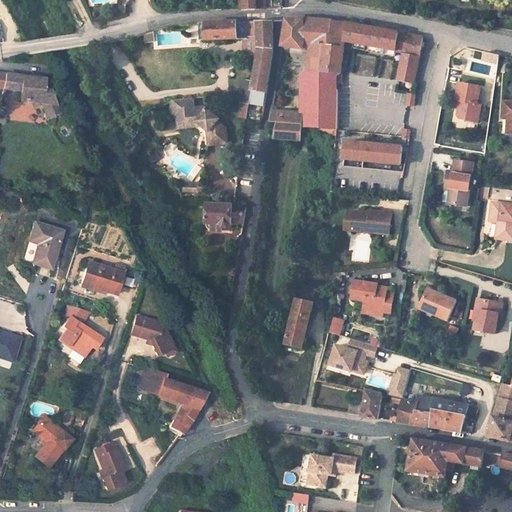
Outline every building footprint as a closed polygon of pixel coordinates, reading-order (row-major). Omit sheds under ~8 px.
[(309,19),(286,20),(282,46),(308,51),(306,72),(320,73),(337,74),(342,74),(345,42),(347,23),(339,21),(332,21),(309,19)] [(237,22),(198,23),(199,40),(243,39),(244,54),(257,55),(258,49),(258,22),(237,22)] [(272,22),(258,22),(258,49),(257,55),(252,83),(253,83),(252,91),(266,94),(273,49),(272,22)] [(362,45),(365,26),(347,23),(345,42),(362,45)] [(365,26),(362,45),(396,52),(393,71),(417,77),(423,38),(365,26)] [(303,71),(304,127),(321,129),(337,130),(337,117),(337,90),(337,74),(320,73),(306,72),(303,71)] [(5,73),(3,88),(20,91),(22,76),(5,73)] [(20,91),(19,101),(41,103),(40,110),(58,113),(49,89),(43,88),(45,78),(22,76),(20,91)] [(252,83),(243,81),(241,96),(250,97),(252,91),(253,83),(252,83)] [(481,108),(477,107),(480,90),(461,87),(459,102),(462,102),(460,116),(464,120),(478,123),(481,108)] [(337,90),(337,117),(348,117),(348,90),(337,90)] [(405,105),(414,106),(416,94),(406,92),(405,105)] [(250,97),(241,96),(240,102),(249,104),(250,97)] [(193,98),(173,101),(175,118),(178,117),(189,116),(189,122),(197,121),(205,127),(206,125),(217,134),(218,143),(229,142),(227,126),(219,120),(220,118),(205,106),(194,108),(193,98)] [(249,104),(240,102),(237,116),(247,118),(249,104)] [(511,102),(503,102),(502,118),(508,119),(507,133),(511,133),(511,102)] [(270,119),(270,122),(276,122),(273,139),(301,141),(302,124),(287,123),(287,111),(272,110),(270,119)] [(287,111),(287,123),(302,124),(302,112),(287,111)] [(189,116),(178,117),(179,129),(199,126),(209,133),(210,144),(218,143),(217,134),(206,125),(205,127),(197,121),(189,122),(189,116)] [(402,138),(409,140),(411,129),(403,128),(402,138)] [(321,129),(320,135),(336,137),(337,130),(321,129)] [(401,166),(402,149),(346,141),(343,158),(401,166)] [(466,210),(473,165),(454,162),(452,176),(447,175),(444,190),(449,191),(449,194),(447,208),(466,210)] [(222,180),(222,194),(236,193),(236,179),(222,180)] [(164,204),(168,213),(174,211),(170,201),(164,204)] [(498,222),(496,238),(511,239),(511,204),(493,202),(491,221),(498,222)] [(207,205),(206,223),(212,224),(220,224),(223,228),(227,229),(230,225),(232,206),(207,205)] [(355,213),(348,213),(346,231),(353,232),(355,213)] [(376,216),(355,213),(353,232),(391,236),(393,215),(376,213),(376,216)] [(35,222),(29,241),(37,244),(31,263),(50,269),(62,232),(35,222)] [(212,224),(211,232),(223,233),(223,228),(220,224),(212,224)] [(87,263),(81,282),(99,287),(98,290),(115,295),(123,268),(115,265),(113,271),(87,263)] [(372,315),(384,317),(384,314),(385,308),(393,310),(396,295),(388,294),(388,292),(378,290),(379,286),(379,284),(355,279),(351,298),(364,301),(363,304),(366,308),(373,309),(372,315)] [(81,282),(80,287),(97,292),(98,290),(99,287),(81,282)] [(297,284),(295,300),(314,304),(317,289),(297,284)] [(419,309),(449,323),(459,302),(450,298),(429,288),(419,309)] [(295,300),(286,344),(304,348),(314,304),(295,300)] [(480,314),(479,322),(476,322),(475,332),(496,336),(499,315),(497,315),(499,304),(482,302),(480,301),(478,314),(480,314)] [(361,313),(372,315),(373,309),(366,308),(363,304),(361,313)] [(68,318),(62,327),(65,329),(59,340),(72,350),(74,347),(85,355),(90,347),(94,349),(101,339),(80,325),(86,316),(88,312),(69,306),(66,316),(68,318)] [(162,323),(137,315),(131,333),(147,338),(145,342),(153,344),(159,356),(166,352),(175,347),(167,332),(161,330),(162,323)] [(335,318),(331,332),(340,335),(344,320),(335,318)] [(448,334),(457,336),(459,327),(450,325),(448,334)] [(0,357),(12,361),(19,339),(0,332),(0,357)] [(368,362),(362,360),(365,354),(374,357),(376,349),(354,341),(351,350),(336,344),(329,363),(364,375),(368,362)] [(72,350),(70,352),(82,360),(85,355),(74,347),(72,350)] [(177,351),(175,347),(166,352),(168,356),(177,351)] [(405,398),(409,369),(394,367),(390,395),(405,398)] [(142,368),(135,388),(147,393),(148,391),(158,395),(164,380),(165,376),(142,368)] [(164,380),(158,395),(181,403),(169,427),(181,433),(181,432),(191,419),(205,393),(164,380)] [(462,384),(461,395),(468,396),(470,385),(462,384)] [(511,386),(503,384),(500,398),(511,401),(511,386)] [(362,417),(362,418),(378,420),(382,394),(367,390),(362,417)] [(433,413),(433,411),(465,418),(468,410),(469,405),(464,404),(465,402),(459,399),(446,396),(445,401),(432,398),(421,394),(419,394),(418,399),(418,401),(417,411),(433,413)] [(391,397),(390,402),(403,405),(404,400),(391,397)] [(400,417),(398,422),(407,424),(412,425),(415,410),(417,411),(418,401),(414,400),(404,398),(404,400),(403,405),(400,417)] [(511,401),(500,398),(490,437),(511,443),(511,440),(511,401)] [(415,410),(412,425),(431,428),(433,413),(417,411),(415,410)] [(433,411),(433,413),(431,428),(462,433),(465,418),(433,411)] [(70,440),(43,417),(32,431),(46,443),(35,456),(48,467),(70,440)] [(414,439),(408,471),(445,477),(447,470),(453,471),(454,462),(471,466),(470,469),(475,470),(476,466),(482,467),(483,461),(502,465),(504,454),(450,445),(414,439)] [(113,442),(97,449),(99,456),(97,457),(102,470),(105,478),(102,479),(106,490),(125,482),(121,472),(120,469),(124,467),(113,442)] [(502,465),(502,467),(511,469),(511,454),(504,453),(504,454),(502,465)] [(333,459),(312,456),(308,485),(326,488),(328,475),(331,476),(332,471),(354,474),(357,459),(334,455),(333,459)] [(307,511),(308,493),(292,493),(292,503),(298,503),(298,511),(307,511)]
